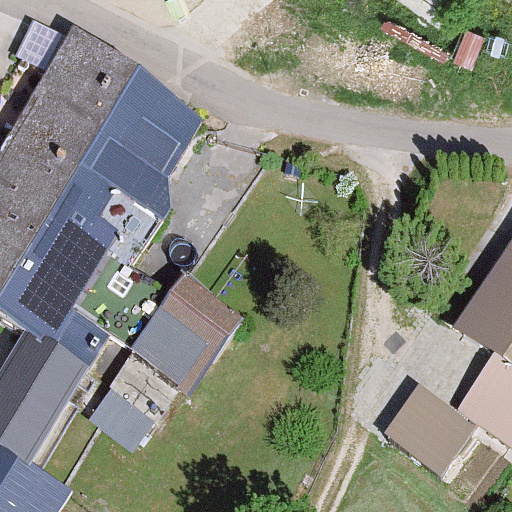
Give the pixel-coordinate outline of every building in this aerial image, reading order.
[(466,0),(400,0),(443,31),(466,0)] [(0,166),(0,329),(24,344),(0,384),(0,511),(62,511),(73,496),(32,471),(112,340),(84,323),(200,130),(70,51),(0,166)] [(511,251),(452,339),(494,367),(460,416),(510,451),(511,448),(511,251)] [(180,392),(190,399),(240,326),(186,289),(93,426),(134,454),(155,422),(158,424),(180,392)] [(472,431),(417,394),(386,440),(441,477),(472,431)]
